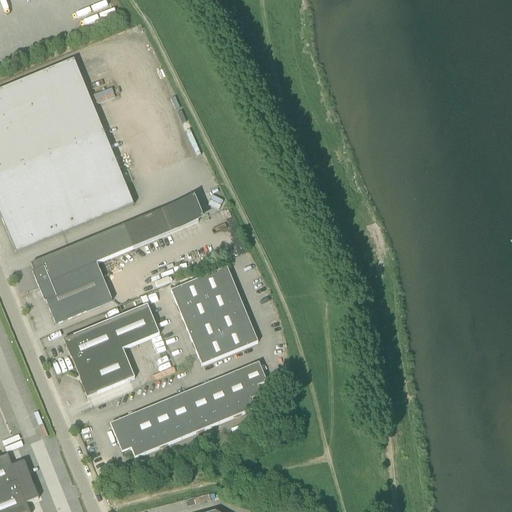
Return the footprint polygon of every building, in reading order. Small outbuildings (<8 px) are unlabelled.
[(0,152),(95,113),(74,62),(0,92),(0,152)] [(0,199),(112,153),(95,113),(0,152),(0,199)] [(0,199),(0,215),(16,255),(63,236),(133,207),(112,153),(0,199)] [(68,250),(31,265),(40,288),(97,265),(152,242),(204,221),(195,198),(68,250)] [(176,272),(189,268),(186,257),(172,261),(176,272)] [(56,326),(112,302),(97,265),(40,288),(56,326)] [(258,344),(227,269),(171,293),(202,367),(258,344)] [(147,307),(63,341),(71,360),(72,359),(76,370),(123,351),(160,336),(147,307)] [(135,380),(123,351),(76,370),(81,381),(80,381),(87,400),(135,380)] [(135,460),(257,411),(252,401),(261,397),(258,388),(267,384),(259,365),(110,426),(122,455),(131,451),(135,460)] [(12,468),(8,456),(0,459),(0,511),(29,511),(27,505),(39,500),(24,463),(12,468)]
